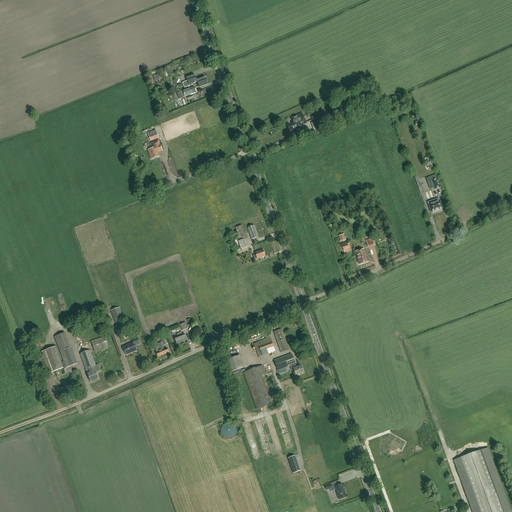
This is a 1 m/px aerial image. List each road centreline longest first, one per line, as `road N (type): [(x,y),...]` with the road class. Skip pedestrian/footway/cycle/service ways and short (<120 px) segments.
road 1 (unclassified): [(302,304),(196,0)]
road 2 (unclassified): [(52,413),(302,304)]
road 3 (unclassified): [(377,511),(302,304)]
road 4 (unclassified): [(302,304),(456,231)]
